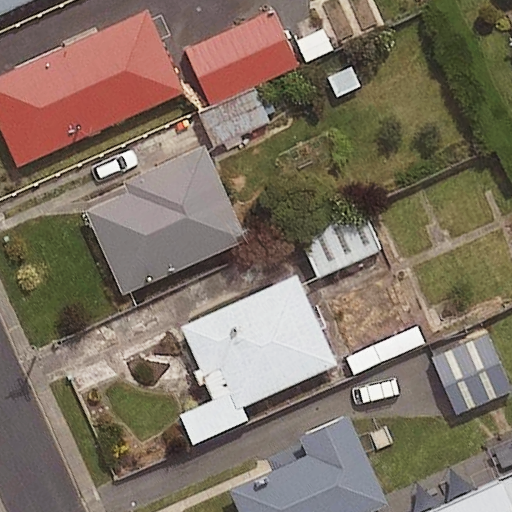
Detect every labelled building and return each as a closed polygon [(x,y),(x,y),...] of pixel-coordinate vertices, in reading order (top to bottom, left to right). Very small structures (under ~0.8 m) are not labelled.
[(147,3),(0,67),(0,122),(15,157),(182,84),(147,3)] [(128,183),(85,202),(121,286),(246,231),(204,136),(123,171),(128,183)] [(382,242),(363,201),(299,231),(318,272),(382,242)] [(297,265),(180,317),(202,367),(219,359),(236,399),(336,354),(297,265)] [(511,384),(487,326),(432,349),(455,406),(511,384)] [(306,443),(228,478),(242,511),(348,511),(388,495),(348,406),(299,427),(306,443)] [(511,511),(511,468),(414,511),(511,511)]
